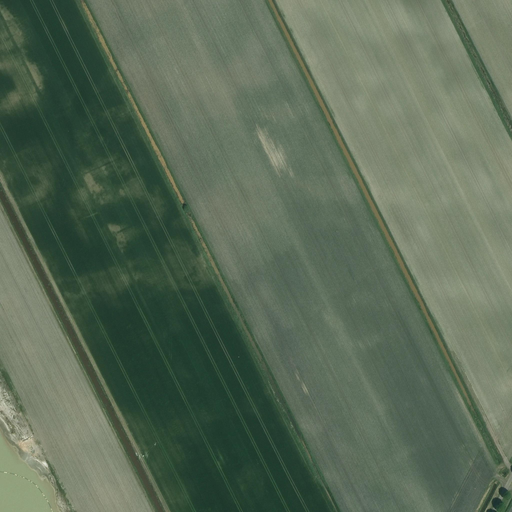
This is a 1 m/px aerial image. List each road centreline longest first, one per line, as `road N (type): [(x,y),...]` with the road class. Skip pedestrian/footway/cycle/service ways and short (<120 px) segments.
road 1 (track): [(0,176),(168,511)]
road 2 (track): [(0,205),(154,511)]
